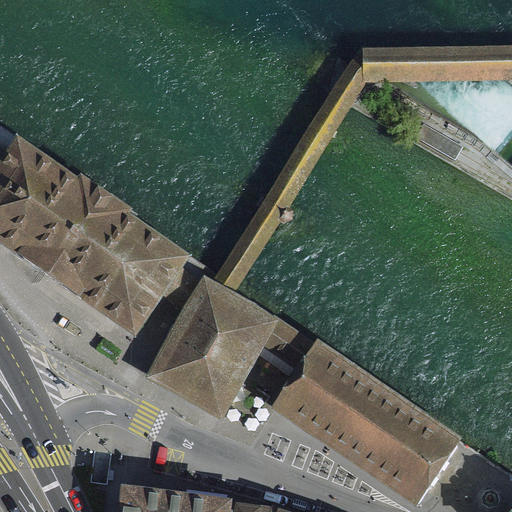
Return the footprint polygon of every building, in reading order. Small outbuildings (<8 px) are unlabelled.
[(226,300),(290,200),(367,80),(511,77),(511,46),(364,49),(283,176),(211,291),(226,300)] [(465,150),(426,126),(417,139),(457,163),(461,157),(465,150)] [(17,153),(0,177),(0,253),(127,340),(160,292),(176,269),(181,262),(122,222),(124,219),(81,190),(78,194),(17,153)] [(187,309),(201,285),(176,269),(160,292),(187,309)] [(187,309),(146,380),(165,391),(217,421),(253,359),(259,347),(272,326),(236,305),(220,296),(201,285),(187,309)] [(270,407),(415,506),(454,449),(310,350),(272,326),(259,347),(296,370),(270,407)] [(231,511),(233,507),(121,492),(119,511),(231,511)]
